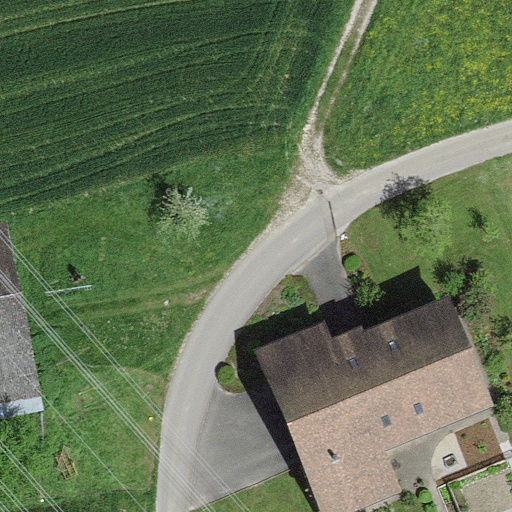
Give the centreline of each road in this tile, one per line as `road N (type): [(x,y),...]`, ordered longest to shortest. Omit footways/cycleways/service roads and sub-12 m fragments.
road 1 (residential): [(174,511),(183,412),(243,287),(320,209),(422,161),(511,133)]
road 2 (track): [(359,0),(293,154),(320,209)]
